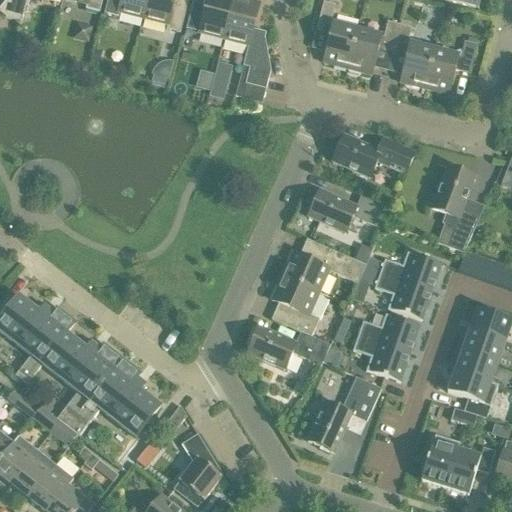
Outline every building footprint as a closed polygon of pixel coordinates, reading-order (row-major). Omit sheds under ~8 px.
[(5,0),(0,7),(0,14),(4,18),(21,22),(26,0),(5,0)] [(98,12),(101,0),(63,0),(86,6),(85,9),(98,12)] [(119,14),(142,20),(146,0),(107,0),(104,14),(118,18),(119,14)] [(146,0),(142,20),(166,26),(165,30),(178,33),(187,0),(146,0)] [(192,0),(186,23),(199,27),(197,34),(221,41),(231,0),(192,0)] [(251,0),(231,0),(221,41),(246,47),(241,67),(247,69),(243,85),(264,90),(269,72),(263,38),(262,39),(264,33),(251,29),(257,5),(250,3),(251,0)] [(443,0),(477,8),(479,0),(443,0)] [(322,63),(346,69),(356,30),(329,23),(334,6),(322,3),(315,31),(329,35),(322,63)] [(359,74),(359,73),(370,76),(376,50),(390,54),(398,25),(386,22),(382,37),(356,30),(346,69),(347,70),(347,71),(348,73),(357,75),(359,74)] [(398,83),(423,90),(433,51),(406,43),(410,28),(398,25),(390,54),(405,58),(398,83)] [(460,57),(433,51),(423,90),(447,96),(454,70),(469,74),(476,45),(464,42),(460,57)] [(165,62),(161,76),(160,78),(168,80),(173,62),(169,61),(165,62)] [(209,97),(222,101),(232,68),(218,65),(209,97)] [(332,155),(334,156),(331,164),(367,180),(375,162),(405,175),(413,155),(384,142),(379,153),(343,137),(341,141),(339,140),(332,155)] [(511,157),(500,187),(511,191),(511,157)] [(473,180),(446,169),(429,210),(442,216),(438,225),(452,231),(445,249),(460,255),(473,225),(457,219),(473,180)] [(380,231),(389,209),(360,196),(355,208),(318,192),(307,218),(344,234),(351,218),(380,231)] [(291,253),(280,277),(317,293),(327,271),(356,284),(364,266),(305,240),(298,256),(291,253)] [(383,266),(379,277),(431,295),(441,267),(407,255),(402,268),(384,262),(383,266)] [(369,259),(364,270),(372,274),(379,277),(383,266),(369,259)] [(364,270),(359,282),(367,285),(372,274),(364,270)] [(300,334),(310,338),(318,319),(308,315),(317,293),(280,277),(270,302),(277,305),(270,321),(300,334)] [(379,277),(374,291),(392,297),(387,311),(421,323),(431,295),(379,277)] [(25,385),(65,333),(74,322),(55,307),(50,313),(43,308),(39,313),(17,296),(0,317),(0,332),(30,356),(14,376),(25,385)] [(511,323),(476,311),(469,332),(505,345),(511,325),(511,323)] [(363,324),(358,338),(409,357),(419,328),(385,317),(381,330),(363,324)] [(343,320),(338,331),(345,334),(350,323),(343,320)] [(310,338),(300,334),(295,345),(258,329),(247,355),(283,371),(291,354),(320,366),(322,359),(328,346),(310,338)] [(338,331),(333,342),(340,346),(345,334),(338,331)] [(469,332),(462,353),(498,366),(505,345),(469,332)] [(89,343),(84,348),(65,333),(25,385),(41,366),(77,395),(62,414),(72,422),(121,359),(102,344),(97,350),(89,343)] [(358,338),(352,353),(370,359),(366,373),(399,385),(409,357),(358,338)] [(462,353),(454,374),(498,389),(498,387),(491,385),(498,366),(462,353)] [(136,380),(140,374),(121,359),(72,422),(83,431),(99,410),(136,439),(160,408),(138,391),(143,385),(136,380)] [(454,374),(447,394),(467,402),(463,414),(477,418),(486,421),(498,389),(454,374)] [(363,425),(378,391),(353,379),(338,411),(322,404),(305,443),(331,455),(348,418),(363,425)] [(7,400),(15,406),(20,400),(12,394),(7,400)] [(20,400),(15,406),(23,413),(27,407),(28,406),(20,400)] [(171,434),(184,417),(178,407),(162,427),(171,434)] [(454,411),(450,422),(473,430),(477,418),(463,414),(454,411)] [(72,422),(62,414),(57,421),(59,423),(69,431),(77,437),(83,431),(72,422)] [(50,416),(42,427),(51,434),(59,423),(57,421),(50,416)] [(59,423),(51,434),(60,442),(69,431),(59,423)] [(0,460),(12,444),(0,434),(0,460)] [(173,491),(181,497),(197,509),(203,501),(204,502),(207,498),(206,497),(221,479),(217,477),(220,474),(196,436),(181,445),(192,463),(177,482),(178,484),(173,491)] [(435,437),(420,483),(444,490),(456,452),(457,452),(459,445),(435,437)] [(0,460),(0,478),(10,486),(37,452),(19,438),(13,445),(12,444),(0,460)] [(146,451),(136,463),(146,471),(163,449),(153,441),(146,451)] [(118,464),(128,472),(144,451),(134,443),(118,464)] [(511,445),(506,443),(494,481),(511,486),(511,445)] [(79,457),(86,463),(92,456),(84,450),(79,457)] [(456,452),(444,490),(468,498),(476,473),(488,477),(495,454),(483,450),(480,459),(457,452),(456,452)] [(10,486),(24,497),(28,500),(54,467),(37,452),(10,486)] [(86,463),(84,466),(92,472),(95,469),(100,462),(92,456),(86,463)] [(43,511),(47,511),(67,487),(72,481),(54,467),(28,500),(43,511)] [(80,497),(67,487),(47,511),(90,511),(94,507),(80,497)] [(178,511),(161,498),(150,511),(137,511),(135,510),(134,511),(178,511)]
